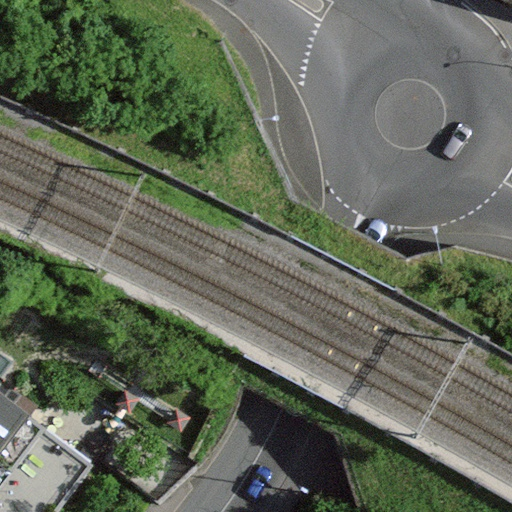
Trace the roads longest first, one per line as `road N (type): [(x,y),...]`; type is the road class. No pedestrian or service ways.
road 1 (secondary): [(389,201),(299,408),(235,511)]
road 2 (secondary): [(371,47),(345,74),(331,123),(348,171),(389,201)]
road 3 (secondary): [(489,161),(498,135),(489,81),(472,59),(422,37)]
